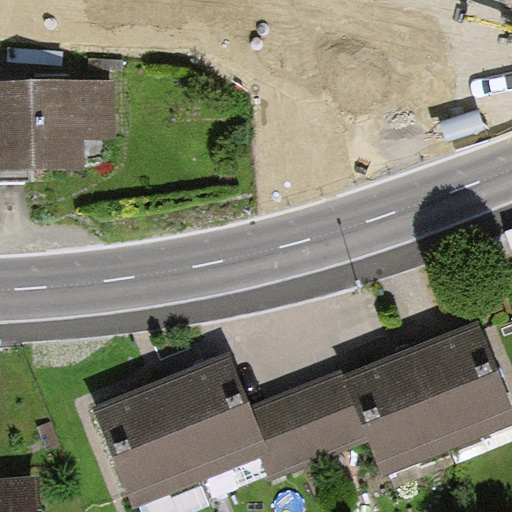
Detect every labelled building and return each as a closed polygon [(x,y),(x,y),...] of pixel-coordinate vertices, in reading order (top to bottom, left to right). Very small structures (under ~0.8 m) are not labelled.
[(321,158),(438,127),(412,29),(294,60),(321,158)] [(114,83),(0,85),(0,171),(80,170),(80,129),(114,129),(114,83)] [(472,337),(402,363),(437,460),(508,434),(472,337)] [(402,363),(331,388),(356,458),(366,485),(437,460),(402,363)] [(222,368),(156,392),(191,487),(256,464),(241,421),(222,368)] [(356,458),(331,388),(241,421),(256,464),(266,491),(356,458)] [(156,392),(91,415),(126,511),(191,487),(156,392)] [(33,511),(31,485),(0,487),(0,511),(33,511)]
